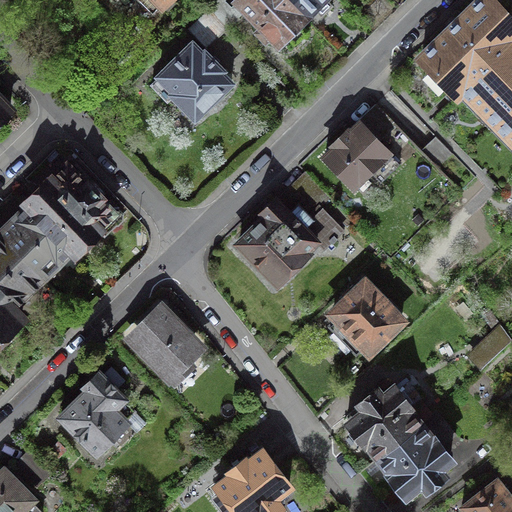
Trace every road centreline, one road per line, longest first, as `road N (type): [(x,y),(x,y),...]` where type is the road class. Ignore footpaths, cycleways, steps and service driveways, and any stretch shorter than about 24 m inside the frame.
road 1 (residential): [(437,0),(181,248)]
road 2 (residential): [(181,248),(193,279),(374,511)]
road 3 (residential): [(181,248),(0,427)]
road 4 (residential): [(64,111),(164,211),(181,248)]
